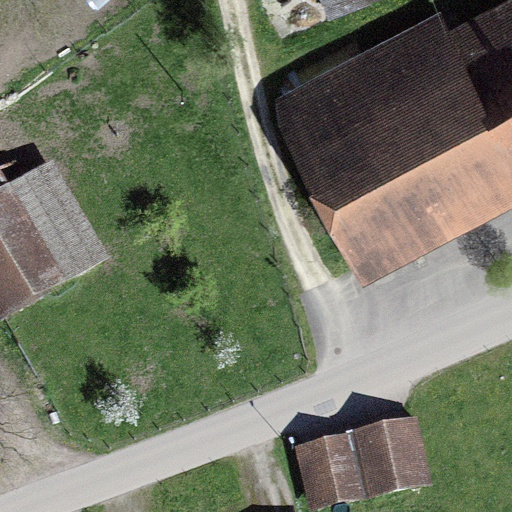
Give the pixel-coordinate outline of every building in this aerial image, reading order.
[(319,0),(324,11),(351,0),(319,0)] [(511,181),(511,16),(287,121),(350,256),(511,181)] [(53,171),(0,202),(0,310),(5,320),(106,260),(53,171)] [(414,427),(361,438),(373,496),(426,484),(414,427)] [(350,435),(305,446),(320,509),(365,498),(350,435)]
